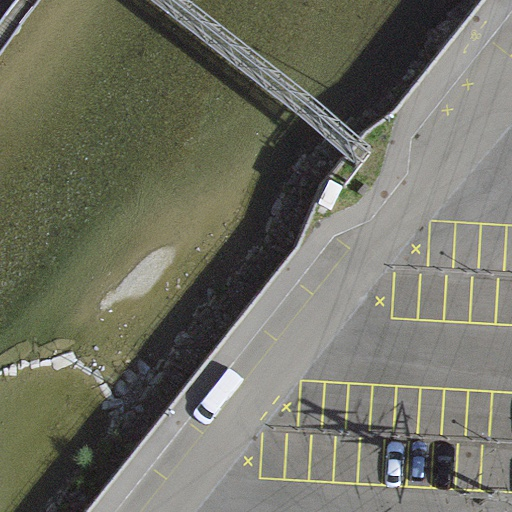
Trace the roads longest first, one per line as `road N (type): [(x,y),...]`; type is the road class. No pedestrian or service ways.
road 1 (unclassified): [(170,511),(511,77)]
road 2 (unknown): [(270,385),(494,404)]
